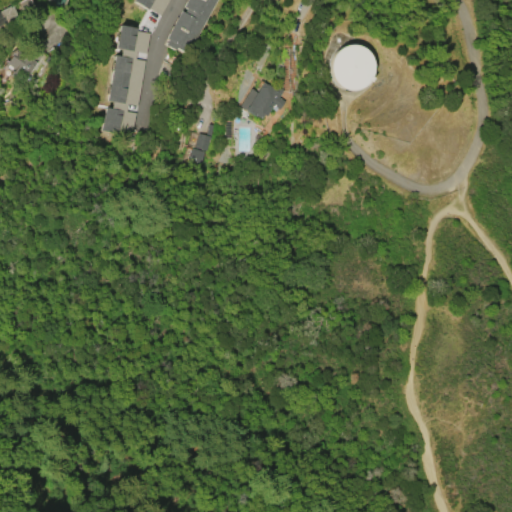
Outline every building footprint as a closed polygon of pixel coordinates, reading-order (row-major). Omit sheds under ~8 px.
[(19,0),(0,9),(0,30),(36,13),(29,0),(19,0)] [(130,0),(167,0),(158,15),(145,8),(145,9),(130,0)] [(164,38),(178,11),(182,13),(185,9),(181,7),(184,0),(215,0),(185,57),(163,46),(166,40),(164,38)] [(103,101),(111,55),(117,56),(118,49),(112,48),(116,25),(134,28),(133,31),(147,34),(144,53),(132,51),(131,60),(142,62),(135,107),(125,105),(123,112),(134,114),(130,134),(116,131),(116,134),(98,131),(102,108),(108,109),(109,102),(103,101)] [(370,88),(370,47),(330,47),(330,88),(370,88)] [(35,62),(22,84),(7,75),(9,71),(1,66),(12,48),(35,62)] [(235,105),(248,86),(252,88),(258,79),(273,89),(276,85),(282,90),(277,97),(283,101),(277,111),(270,106),(263,116),(261,114),(257,119),(253,116),(252,117),(235,105)] [(182,165),(200,170),(213,126),(194,121),(182,165)]
